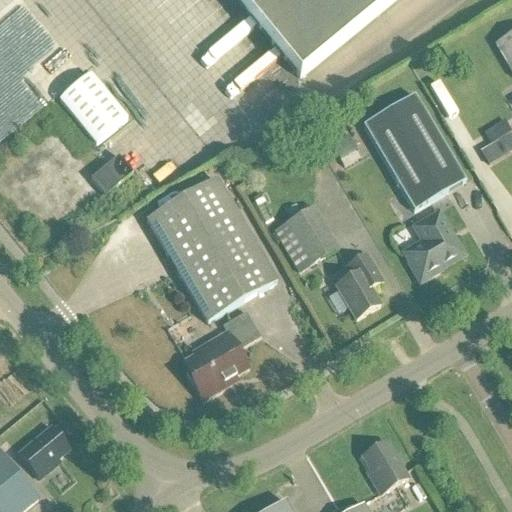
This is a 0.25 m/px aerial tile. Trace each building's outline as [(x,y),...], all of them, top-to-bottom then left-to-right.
[(230,0),(299,84),(401,0),(230,0)] [(511,74),(511,42),(498,51),(511,74)] [(91,80),(59,106),(96,151),(128,125),(91,80)] [(414,218),(465,188),(414,102),(363,132),(414,218)] [(488,171),(509,158),(501,144),(479,157),(488,171)] [(105,202),(132,180),(118,162),(90,185),(105,202)] [(207,330),(276,290),(215,186),(146,227),(207,330)] [(299,278),(337,255),(313,214),(274,237),(299,278)] [(423,248),(418,251),(415,251),(409,254),(407,257),(404,259),(411,271),(410,272),(420,289),(439,277),(439,276),(463,261),(439,219),(415,233),(423,248)] [(382,288),(367,261),(346,273),(352,283),(336,293),(356,326),(380,312),(370,295),(382,288)] [(260,344),(245,319),(222,333),(226,339),(201,354),(203,357),(184,368),(190,378),(186,380),(202,408),(227,393),(225,390),(249,375),(238,357),(260,344)] [(49,473),(69,456),(51,434),(19,461),(39,486),(51,476),(49,473)] [(408,485),(386,449),(362,463),(375,486),(372,488),(381,502),(408,485)] [(0,511),(29,511),(38,506),(0,459),(0,511)]
